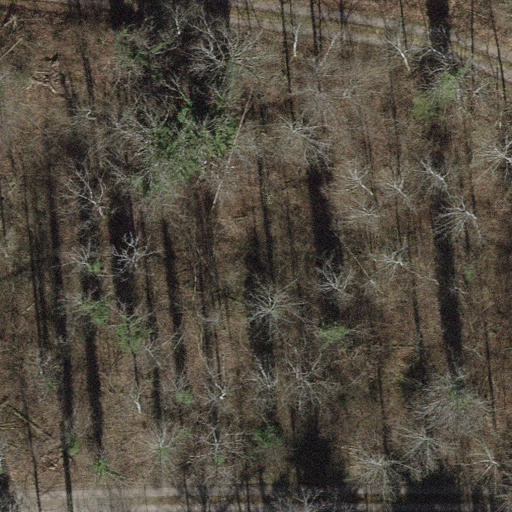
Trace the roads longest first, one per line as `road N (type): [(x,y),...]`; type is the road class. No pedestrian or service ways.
road 1 (track): [(0,506),(148,492),(511,489)]
road 2 (track): [(511,57),(235,0)]
